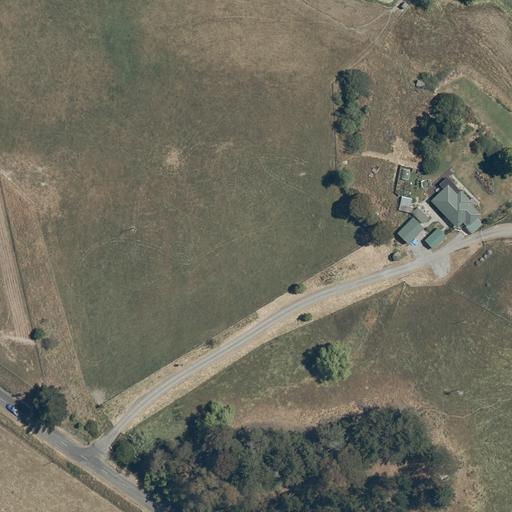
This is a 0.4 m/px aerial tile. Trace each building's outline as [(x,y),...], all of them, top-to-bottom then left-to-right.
[(471,203),(448,177),(439,185),(443,189),(430,200),(456,228),(464,221),(467,225),(479,214),(470,204),(471,203)] [(412,199),(400,196),(397,210),(408,212),(412,199)] [(430,217),(419,206),(412,214),(423,225),(430,217)] [(423,228),(412,218),(397,234),(408,244),(423,228)] [(446,236),(438,227),(424,240),(432,249),(446,236)]
